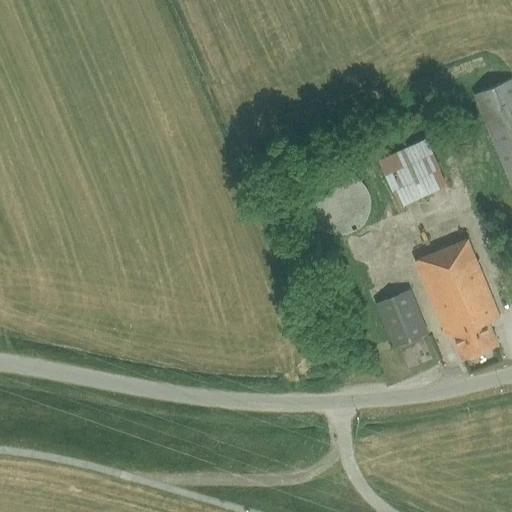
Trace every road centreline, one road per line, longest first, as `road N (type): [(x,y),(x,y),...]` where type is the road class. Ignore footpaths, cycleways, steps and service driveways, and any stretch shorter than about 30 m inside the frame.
road 1 (unclassified): [(511,374),(385,400),(281,404),(209,400),(0,363)]
road 2 (track): [(342,449),(298,478),(157,485)]
road 3 (track): [(338,403),(345,456),(386,511)]
